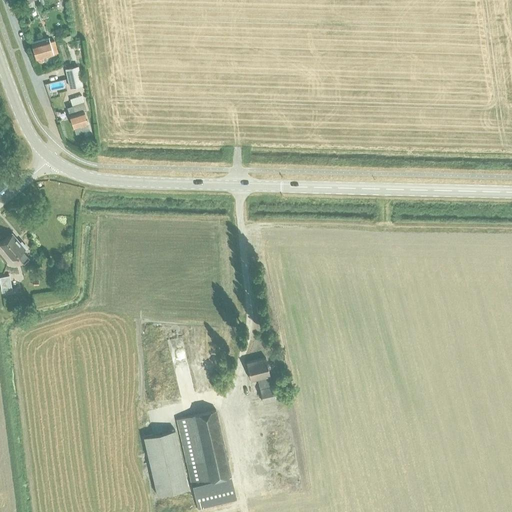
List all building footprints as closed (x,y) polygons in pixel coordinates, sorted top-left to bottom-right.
[(31,41),(36,58),(57,52),(54,39),(50,41),(48,36),(31,41)] [(78,66),(66,69),(70,87),(82,84),(78,66)] [(72,105),(67,107),(70,115),(74,128),(76,133),(81,131),(89,129),(88,123),(83,110),(86,109),(84,102),(82,95),(70,99),(72,105)] [(0,189),(9,182),(0,170),(0,189)] [(17,255),(23,263),(29,258),(22,250),(26,247),(21,242),(19,243),(12,234),(0,243),(13,258),(17,255)] [(246,362),(250,379),(257,378),(263,403),(275,400),(266,358),(246,362)] [(176,419),(198,509),(238,499),(216,409),(176,419)] [(175,429),(143,436),(157,495),(188,487),(175,429)]
